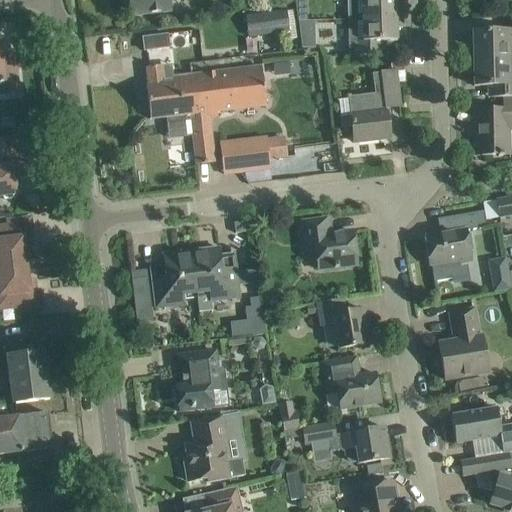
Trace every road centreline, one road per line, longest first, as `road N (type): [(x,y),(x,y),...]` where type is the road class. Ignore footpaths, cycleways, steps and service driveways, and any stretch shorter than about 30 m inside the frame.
road 1 (residential): [(432,511),(388,227),(426,183)]
road 2 (residential): [(86,224),(426,183)]
road 3 (tertiary): [(125,511),(86,224)]
road 4 (tertiary): [(86,224),(60,1)]
road 5 (residential): [(426,183),(442,149),(439,0)]
